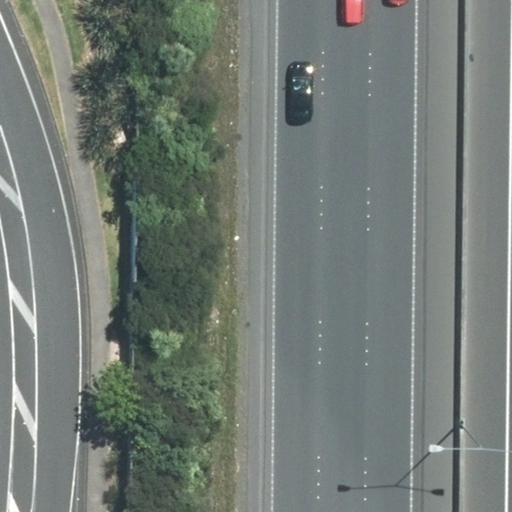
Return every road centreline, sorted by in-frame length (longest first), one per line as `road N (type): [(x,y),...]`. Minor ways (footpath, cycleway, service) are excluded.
road 1 (motorway): [(328,511),(333,0)]
road 2 (residential): [(0,155),(25,334),(21,511)]
